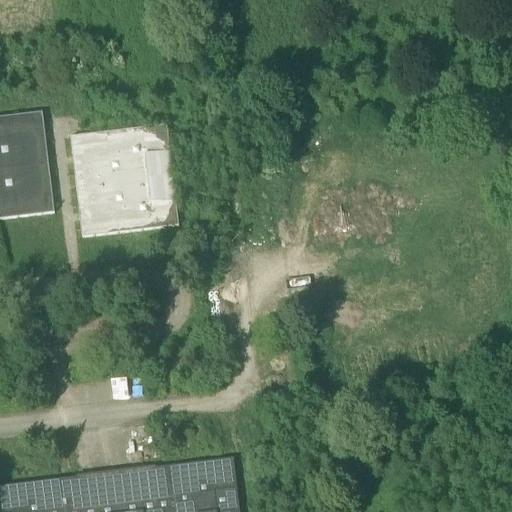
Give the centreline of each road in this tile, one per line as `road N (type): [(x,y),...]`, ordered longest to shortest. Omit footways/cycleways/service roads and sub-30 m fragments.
road 1 (unknown): [(68,344),(159,328),(174,309),(168,281),(142,271),(0,287)]
road 2 (unclassified): [(0,428),(205,406),(246,394)]
